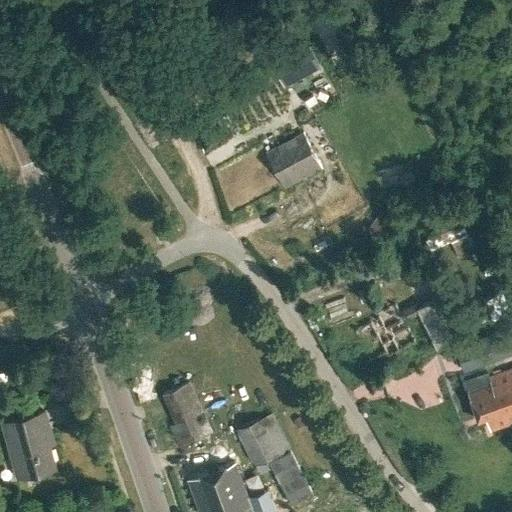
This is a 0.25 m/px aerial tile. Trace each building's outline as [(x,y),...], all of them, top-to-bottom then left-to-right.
[(309,45),(274,64),(284,82),(319,63),(309,45)] [(283,186),(321,166),(303,132),(265,151),(283,186)] [(443,310),(437,297),(418,306),(415,302),(402,309),(407,318),(419,313),(437,347),(466,334),(453,306),(443,310)] [(370,355),(384,350),(376,321),(362,326),(370,355)] [(486,361),(506,354),(511,351),(511,326),(478,339),(486,361)] [(511,367),(489,376),(487,370),(463,378),(478,419),(485,416),(490,429),(511,421),(511,367)] [(179,446),(212,431),(190,380),(163,392),(176,421),(169,424),(179,446)] [(18,476),(55,465),(44,425),(48,423),(44,409),(2,421),(18,476)] [(254,464),(291,448),(274,412),(236,427),(254,464)] [(292,503),(314,491),(291,449),(269,461),(292,503)] [(275,511),(267,489),(247,496),(234,461),(188,478),(200,511),(275,511)] [(60,492),(83,488),(81,479),(34,488),(38,509),(63,504),(60,492)]
